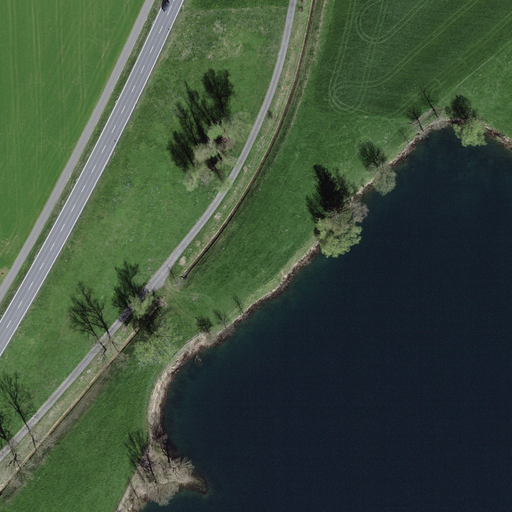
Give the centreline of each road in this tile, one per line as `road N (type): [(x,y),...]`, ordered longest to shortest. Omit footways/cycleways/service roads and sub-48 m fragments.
road 1 (track): [(293,0),(263,109),(221,195),(0,462)]
road 2 (secondary): [(173,0),(90,177),(0,339)]
road 3 (track): [(149,0),(0,296)]
